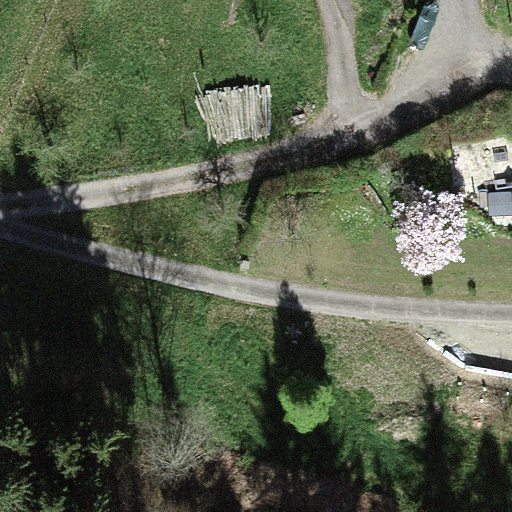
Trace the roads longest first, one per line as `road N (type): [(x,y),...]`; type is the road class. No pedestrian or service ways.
road 1 (track): [(0,204),(123,193),(363,135),(439,77),(456,0)]
road 2 (track): [(511,312),(238,288),(0,224)]
road 3 (track): [(363,135),(339,12),(328,0)]
